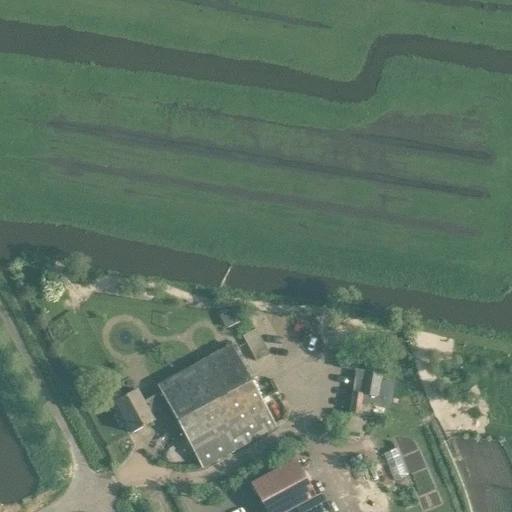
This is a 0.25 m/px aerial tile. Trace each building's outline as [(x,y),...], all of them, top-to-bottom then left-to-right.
[(73,354),(95,343),(89,332),(67,343),(73,354)] [(260,366),(273,358),(260,333),(247,340),(260,366)] [(357,374),(360,350),(348,347),(345,372),(357,374)] [(281,434),(272,417),(237,350),(163,388),(167,396),(148,405),(142,394),(119,405),(137,439),(159,428),(156,422),(176,412),(207,472),(281,434)] [(373,366),(375,352),(364,350),(361,373),(371,375),(373,366)] [(417,373),(419,358),(385,352),(383,367),(389,368),(417,373)] [(384,401),(389,368),(383,367),(373,366),(371,375),(370,382),(360,381),(358,397),(367,398),(384,401)] [(365,418),(366,408),(365,408),(367,398),(358,397),(356,397),(353,416),(365,418)] [(444,491),(425,435),(408,441),(427,497),(444,491)] [(389,444),(399,471),(410,467),(400,440),(389,444)] [(363,476),(386,471),(382,452),(359,457),(363,476)] [(296,511),(319,500),(300,465),(256,488),(268,511),(296,511)]
